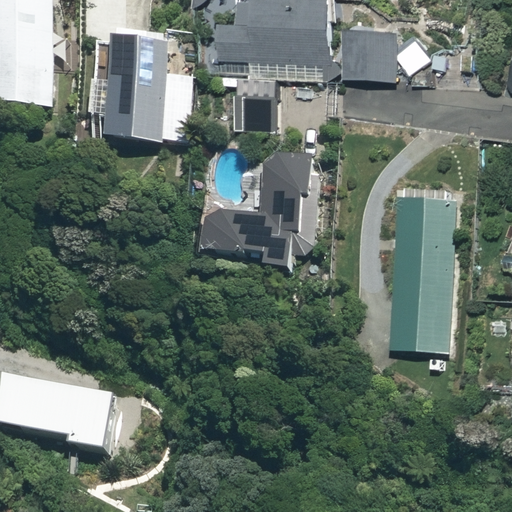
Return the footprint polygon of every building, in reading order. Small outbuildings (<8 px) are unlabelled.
[(0,0),(0,98),(56,101),(60,0),(0,0)] [(231,12),(233,68),(339,70),(339,0),(258,0),(258,12),(231,12)] [(406,25),(353,23),(351,75),(403,78),(406,25)] [(121,27),(112,135),(176,141),(185,32),(121,27)] [(281,83),(237,83),(236,133),(280,133),(281,83)] [(210,214),(209,258),(315,262),(319,154),(267,152),(265,216),(210,214)] [(406,186),(395,342),(454,346),(465,190),(406,186)] [(125,401),(1,379),(0,387),(0,436),(57,447),(56,454),(114,464),(125,401)]
